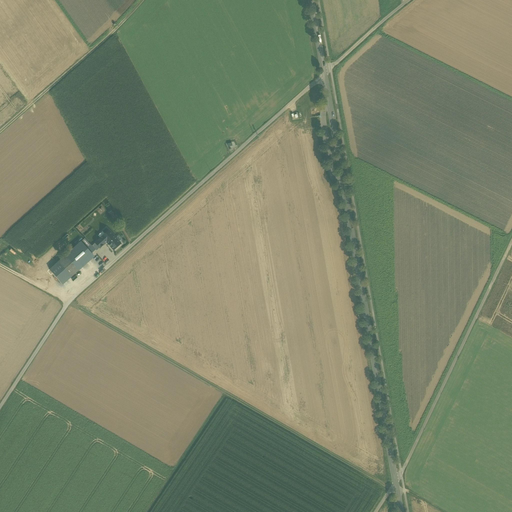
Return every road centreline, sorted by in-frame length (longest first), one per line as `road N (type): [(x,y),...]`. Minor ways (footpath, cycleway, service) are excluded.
road 1 (residential): [(323,76),(72,297),(0,406)]
road 2 (secondary): [(395,481),(323,76)]
road 3 (track): [(391,487),(68,302)]
road 4 (track): [(511,241),(395,481)]
road 5 (track): [(0,132),(141,0)]
road 6 (track): [(225,393),(146,511)]
